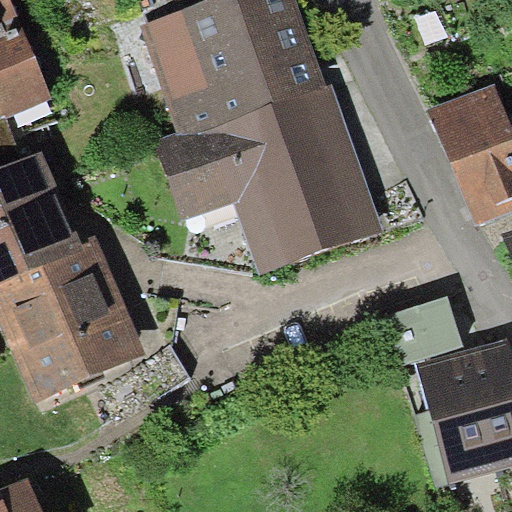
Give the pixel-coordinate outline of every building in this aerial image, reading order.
[(0,0),(0,120),(51,101),(8,0),(0,0)] [(181,131),(185,142),(325,92),(292,0),(221,0),(212,3),(144,28),(181,131)] [(511,131),(495,88),(431,113),(476,227),(511,213),(511,131)] [(332,89),(325,92),(185,142),(181,131),(149,142),(181,230),(234,211),(259,279),(384,234),(332,89)] [(0,176),(20,168),(0,120),(0,176)] [(0,176),(0,286),(82,251),(42,159),(20,168),(0,176)] [(82,251),(0,286),(0,298),(4,307),(0,308),(0,326),(35,407),(148,359),(99,244),(82,251)] [(449,302),(387,320),(401,370),(463,352),(449,302)] [(447,485),(511,468),(511,355),(509,347),(418,370),(447,485)] [(0,511),(44,511),(31,481),(0,493),(0,511)]
